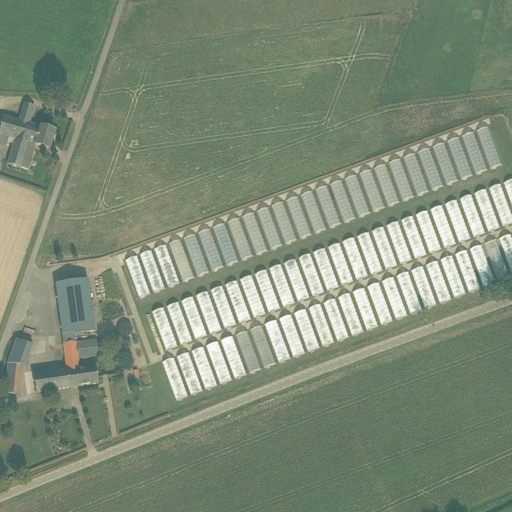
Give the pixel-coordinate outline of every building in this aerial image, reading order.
[(29,144),(49,150),(55,131),(29,123),(34,107),(24,104),(19,121),(3,116),(3,117),(0,115),(0,143),(6,145),(8,137),(15,139),(7,165),(21,169),(29,144)] [(500,166),(490,127),(478,130),(488,169),(500,166)] [(486,171),(474,132),(462,136),(474,174),(486,171)] [(459,138),(447,142),(460,180),(472,176),(459,138)] [(457,182),(445,143),(433,147),(445,185),(457,182)] [(428,149),(417,153),(431,191),(443,186),(428,149)] [(416,196),(428,192),(415,154),(403,158),(416,196)] [(400,159),(389,163),(402,201),(414,197),(400,159)] [(387,207),(399,203),(386,164),(374,168),(387,207)] [(372,212),(384,208),(371,170),(359,174),(372,212)] [(356,175),(344,180),(358,218),(370,213),(356,175)] [(511,179),(503,183),(511,207),(511,179)] [(355,219),(342,181),(330,185),(343,223),(355,219)] [(511,215),(500,184),(488,189),(502,227),(511,222),(511,215)] [(327,186),(315,190),(328,228),(340,224),(327,186)] [(474,193),(487,232),(499,228),(486,189),(474,193)] [(313,191),(301,195),(313,234),(325,230),(313,191)] [(471,237),(483,234),(473,195),(461,198),(471,237)] [(298,239),(310,235),(298,197),(286,201),(298,239)] [(469,239),(457,201),(445,204),(457,243),(469,239)] [(283,202),(271,206),(284,244),(296,240),(283,202)] [(456,244),(441,206),(429,210),(444,248),(456,244)] [(256,211),(269,250),(281,246),(269,207),(256,211)] [(428,211),(416,215),(428,254),(440,250),(428,211)] [(266,252),(254,213),(242,217),(254,255),(266,252)] [(401,221),(413,259),(425,255),(413,217),(401,221)] [(227,222),(240,261),(252,257),(240,218),(227,222)] [(388,225),(397,264),(410,261),(400,222),(388,225)] [(213,228),(225,266),(237,262),(225,224),(213,228)] [(373,231),(383,269),(395,266),(385,228),(373,231)] [(198,233),(211,271),(223,267),(210,229),(198,233)] [(369,233),(357,237),(370,275),(382,271),(369,233)] [(196,234),(183,238),(196,277),(208,273),(196,234)] [(499,238),(511,277),(511,276),(511,238),(511,235),(499,238)] [(342,242),(356,280),(368,276),(354,238),(342,242)] [(181,240),(169,244),(181,282),(193,278),(181,240)] [(484,244),(498,282),(510,278),(495,240),(484,244)] [(329,247),(339,286),(351,283),(341,244),(329,247)] [(166,245),(154,250),(167,288),(179,283),(166,245)] [(481,245),(469,250),(484,288),(495,283),(481,245)] [(326,291),(338,287),(326,249),(313,252),(326,291)] [(152,250),(140,254),(152,293),(164,289),(152,250)] [(468,292),(480,288),(466,251),(455,255),(468,292)] [(299,258),(310,297),(322,293),(312,254),(299,258)] [(138,298),(150,294),(137,256),(125,260),(138,298)] [(442,259),(452,298),(464,295),(454,256),(442,259)] [(308,298),(297,260),(284,263),(296,302),(308,298)] [(427,265),(439,303),(450,300),(438,262),(427,265)] [(295,303),(281,265),(269,270),(283,307),(295,303)] [(423,267),(412,271),(424,309),(436,305),(423,267)] [(267,270),(255,274),(268,312),(280,308),(267,270)] [(421,310),(408,272),(397,276),(409,314),(421,310)] [(240,280),(253,318),(265,314),(252,276),(240,280)] [(406,316),(394,278),(382,281),(394,320),(406,316)] [(98,385),(97,378),(95,368),(79,370),(78,359),(98,356),(96,340),(76,343),(75,334),(94,332),(88,281),(56,285),(66,368),(33,372),(35,393),(98,385)] [(238,324),(250,320),(238,281),(226,285),(238,324)] [(369,286),(379,325),(391,322),(380,283),(369,286)] [(212,290),(222,329),(234,326),(225,287),(212,290)] [(365,330),(377,327),(365,288),(354,292),(365,330)] [(207,292),(195,296),(210,334),(222,330),(207,292)] [(306,351),(363,334),(350,294),(337,298),(337,299),(322,303),(323,304),(308,308),(308,309),(295,313),(306,351)] [(183,301),(193,340),(205,336),(195,298),(183,301)] [(166,307),(180,345),(192,341),(178,303),(166,307)] [(176,347),(166,308),(154,311),(164,350),(176,347)] [(279,320),(265,324),(277,362),(304,354),(292,315),(279,319),(279,320)] [(250,330),(250,331),(237,335),(247,373),(275,365),(263,326),(250,330)] [(233,337),(221,341),(234,379),(246,375),(233,337)] [(23,365),(27,366),(34,344),(16,339),(0,389),(14,393),(23,365)] [(220,384),(232,380),(218,342),(206,346),(220,384)] [(192,351),(205,390),(217,386),(204,347),(192,351)] [(202,391),(189,353),(177,357),(190,395),(202,391)] [(174,358),(163,362),(176,401),(187,397),(174,358)]
